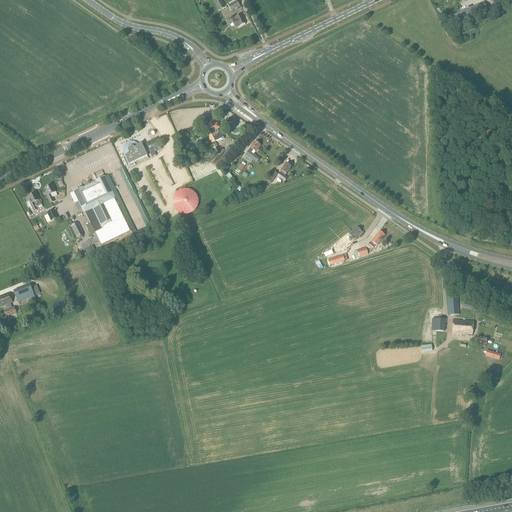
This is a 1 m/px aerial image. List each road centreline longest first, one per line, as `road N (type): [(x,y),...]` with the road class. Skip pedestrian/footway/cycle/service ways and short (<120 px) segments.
road 1 (secondary): [(0,181),(173,98)]
road 2 (secondary): [(390,212),(250,111)]
road 3 (secondary): [(390,212),(447,247),(511,269)]
road 4 (secondary): [(511,259),(390,212)]
road 5 (secondary): [(261,56),(376,0)]
